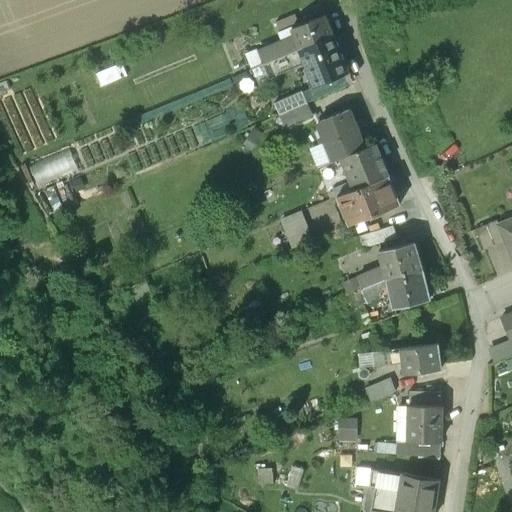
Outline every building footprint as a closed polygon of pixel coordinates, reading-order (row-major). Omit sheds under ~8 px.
[(294,13),(276,21),(280,31),(299,23),(294,13)] [(325,14),(292,28),(295,35),(259,51),(264,63),(333,35),(325,14)] [(333,35),(264,63),(270,77),(306,63),(315,85),(348,72),(333,35)] [(101,68),(104,81),(132,74),(128,61),(101,68)] [(302,91),(283,100),(287,109),(306,101),(302,91)] [(307,102),(279,114),(284,126),(313,114),(307,102)] [(348,108),(318,121),(334,160),(342,157),(364,147),(348,108)] [(148,125),(134,131),(139,145),(154,139),(148,125)] [(364,147),(342,157),(355,189),(389,174),(376,142),(364,147)] [(33,158),(40,181),(81,170),(75,147),(33,158)] [(355,189),(339,196),(350,224),(366,217),(400,203),(389,174),(355,189)] [(304,211),(283,220),(294,248),(315,239),(304,211)] [(497,219),(475,228),(484,250),(506,241),(500,225),(497,219)] [(511,220),(500,225),(506,241),(511,254),(511,220)] [(394,225),(361,235),(365,246),(398,236),(394,225)] [(415,241),(382,248),(385,265),(388,276),(423,269),(415,241)] [(385,265),(360,276),(362,280),(364,286),(388,276),(385,265)] [(423,269),(388,276),(390,288),(394,306),(430,299),(423,269)] [(364,286),(360,288),(361,298),(365,296),(365,301),(383,293),(383,292),(390,288),(388,276),(364,286)] [(357,277),(344,284),(348,293),(360,288),(364,286),(362,280),(358,282),(357,277)] [(511,312),(502,317),(511,342),(511,341),(511,312)] [(438,343),(402,348),(403,359),(406,373),(442,368),(438,343)] [(402,348),(390,350),(391,361),(403,359),(402,348)] [(390,350),(376,352),(378,363),(391,361),(390,350)] [(391,378),(367,388),(372,401),(396,391),(391,378)] [(441,392),(410,391),(410,404),(441,405),(441,392)] [(441,405),(410,404),(409,441),(440,441),(441,405)] [(361,481),(379,481),(379,465),(361,465),(361,481)] [(433,511),(439,479),(403,473),(400,493),(396,511),(433,511)] [(396,497),(387,496),(385,511),(388,511),(396,511),(399,498),(396,497)]
